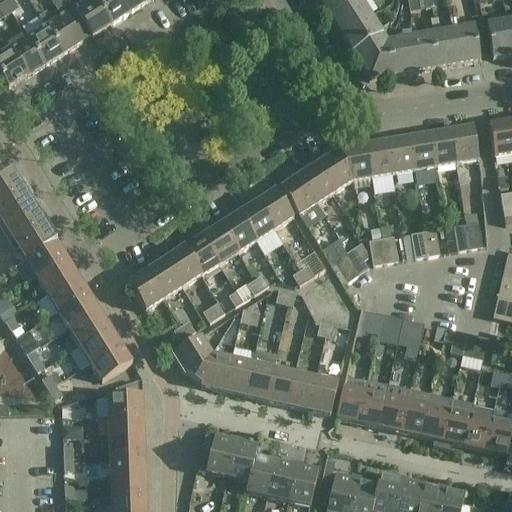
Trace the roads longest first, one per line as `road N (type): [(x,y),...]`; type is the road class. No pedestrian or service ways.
road 1 (residential): [(124,238),(60,126),(61,112),(136,66)]
road 2 (tertiary): [(346,106),(376,114),(511,91)]
road 3 (residential): [(209,188),(346,106)]
road 4 (residential): [(209,188),(136,66)]
road 5 (tertiary): [(268,0),(346,106)]
